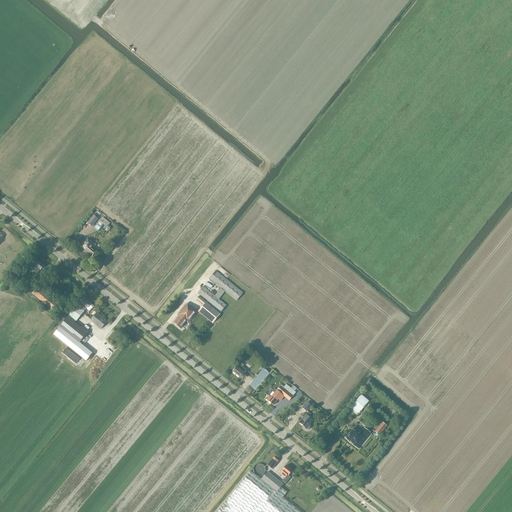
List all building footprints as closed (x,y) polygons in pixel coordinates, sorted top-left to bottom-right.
[(97,218),(93,215),(87,223),(91,226),(97,218)] [(94,229),(101,234),(107,226),(100,221),(94,229)] [(80,247),(92,256),(96,251),(93,249),(93,250),(92,249),(96,244),(88,238),(86,241),(85,240),(80,247)] [(26,264),(28,266),(35,259),(32,256),(26,264)] [(32,264),(30,267),(33,269),(37,273),(43,265),(36,259),(32,264)] [(203,287),(198,293),(200,294),(221,312),(226,305),(219,299),(225,292),(237,301),(243,293),(216,271),(209,279),(221,288),(215,296),(203,287)] [(15,277),(27,286),(31,282),(19,272),(15,277)] [(32,294),(51,310),(57,304),(38,287),(32,294)] [(199,312),(212,323),(220,314),(199,296),(196,300),(203,306),(199,312)] [(60,327),(53,334),(72,351),(79,344),(89,332),(82,326),(81,328),(74,323),(76,321),(84,311),(86,308),(87,308),(88,306),(92,309),(94,306),(90,303),(83,298),(80,302),(77,300),(67,314),(69,315),(60,327)] [(179,315),(173,322),(180,328),(186,321),(188,322),(197,311),(193,308),(190,305),(190,306),(187,303),(178,314),(179,315)] [(90,320),(95,324),(101,329),(107,321),(96,313),(90,320)] [(66,348),(62,353),(75,364),(79,359),(66,348)] [(235,369),(233,372),(240,378),(244,373),(246,370),(242,367),(244,365),(242,364),(240,366),(238,368),(237,367),(236,368),(235,368),(235,369)] [(250,385),(255,390),(269,373),(263,368),(250,385)] [(273,395),(271,397),(268,395),(266,399),(273,405),(278,399),(280,401),(284,396),(289,400),(293,396),(280,386),(277,390),(273,395)] [(361,395),(350,409),(358,415),(369,401),(361,395)] [(307,403),(302,408),(306,411),(311,406),(307,403)] [(312,416),(311,415),(312,415),(309,412),(304,418),(303,417),(305,418),(303,420),(303,419),(300,423),(305,428),(306,429),(307,430),(308,430),(309,430),(310,429),(310,428),(310,427),(310,426),(309,425),(313,421),(311,419),(312,417),(312,416)] [(375,432),(380,435),(382,432),(387,427),(382,423),(375,432)] [(346,438),(355,446),(358,448),(370,433),(365,428),(362,432),(359,429),(358,430),(355,427),(346,438)] [(274,457),(267,465),(272,469),(278,461),(274,457)] [(292,471),(286,466),(282,471),(283,471),(280,475),(284,478),(282,481),(285,484),(290,477),(288,476),(292,471)] [(218,511),(301,511),(288,501),(283,497),(287,492),(281,488),(283,485),(283,484),(281,483),(268,472),(261,480),(250,471),(227,501),(218,511)]
